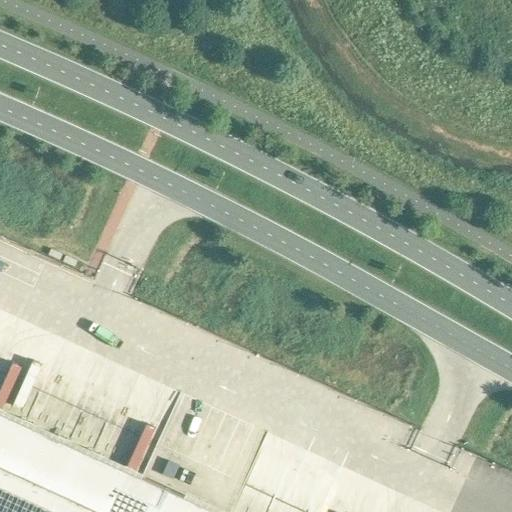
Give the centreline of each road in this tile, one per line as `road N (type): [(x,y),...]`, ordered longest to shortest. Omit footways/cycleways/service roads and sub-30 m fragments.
road 1 (tertiary): [(0,107),(163,181),(511,370)]
road 2 (tertiary): [(511,304),(301,186),(0,45)]
